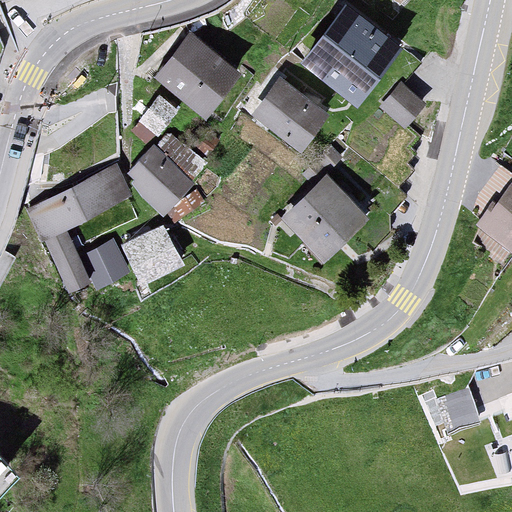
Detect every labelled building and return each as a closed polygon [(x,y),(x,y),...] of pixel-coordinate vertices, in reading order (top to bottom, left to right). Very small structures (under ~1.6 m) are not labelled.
[(345,9),(300,64),(356,110),(401,54),(345,9)] [(188,32),(155,75),(204,113),(237,70),(188,32)] [(276,76),(250,112),(303,150),(329,114),(276,76)] [(401,84),(380,107),(406,130),(426,107),(401,84)] [(106,114),(103,92),(52,114),(55,150),(106,114)] [(133,128),(153,144),(181,108),(162,93),(133,128)] [(191,183),(157,148),(129,175),(163,210),(191,183)] [(121,181),(113,166),(73,187),(88,215),(128,195),(121,181)] [(322,171),(281,213),(325,256),(366,214),(322,171)] [(511,177),(480,218),(511,242),(511,177)] [(141,284),(182,262),(161,224),(120,246),(141,284)] [(64,231),(43,242),(67,290),(88,279),(64,231)] [(110,241),(92,250),(108,281),(127,271),(110,241)]
